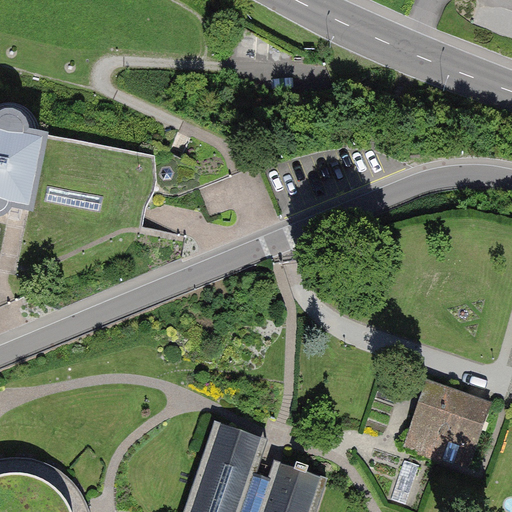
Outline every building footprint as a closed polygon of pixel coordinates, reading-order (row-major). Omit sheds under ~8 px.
[(404,103),(376,91),(370,106),(398,117),(404,103)] [(10,205),(11,202),(34,207),(50,125),(31,121),(31,118),(28,109),(21,102),(12,100),(3,101),(0,102),(0,212),(4,211),(7,208),(10,205)] [(500,402),(430,377),(406,446),(476,470),(500,402)] [(269,438),(217,421),(185,511),(318,511),(331,478),(276,459),(269,479),(262,477),(256,474),(269,438)] [(41,473),(26,468),(9,468),(0,469),(0,511),(73,511),(73,509),(66,495),(55,482),(41,473)]
